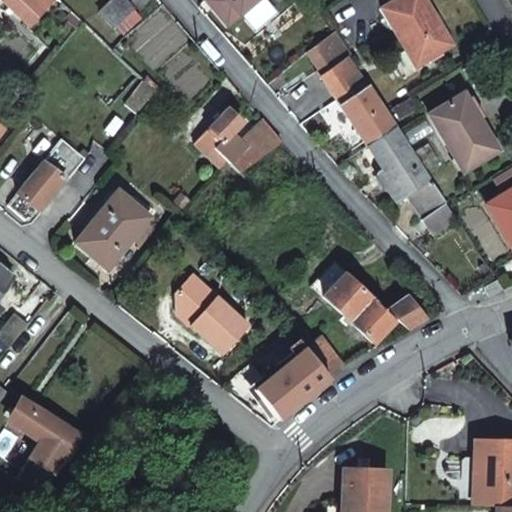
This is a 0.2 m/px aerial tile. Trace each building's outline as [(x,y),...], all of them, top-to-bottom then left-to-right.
[(1,0),(29,25),(52,0),(1,0)] [(124,0),(111,0),(98,13),(113,28),(134,10),(124,0)] [(422,0),(395,0),(381,9),(416,66),(451,45),(422,0)] [(318,33),(324,40),(329,36),(324,30),(318,33)] [(340,105),(366,88),(347,58),(321,77),(340,105)] [(154,93),(143,81),(124,105),(135,115),(154,93)] [(393,128),(366,88),(340,105),(367,146),(393,128)] [(462,94),(427,116),(462,173),(497,151),(462,94)] [(227,109),(197,140),(193,144),(219,169),(225,161),(230,165),(255,147),(250,142),(245,138),(240,143),(231,134),(242,123),(227,109)] [(428,182),(393,128),(367,146),(384,172),(379,175),(386,185),(385,185),(396,202),(406,196),(422,219),(420,220),(431,235),(454,218),(429,180),(428,182)] [(78,154),(61,140),(43,163),(63,178),(66,181),(84,159),(78,154)] [(88,154),(82,149),(78,154),(84,159),(88,154)] [(63,178),(43,163),(16,194),(36,210),(63,178)] [(511,182),(511,180),(508,174),(501,179),(505,187),(511,182)] [(511,189),(485,206),(511,249),(511,189)] [(149,218),(116,191),(74,243),(106,270),(149,218)] [(331,296),(345,273),(345,271),(334,261),(320,284),(331,296)] [(0,291),(4,286),(4,285),(11,276),(0,267),(0,291)] [(331,296),(372,344),(394,320),(406,330),(424,319),(406,297),(386,311),(345,271),(345,273),(331,296)] [(247,326),(189,274),(172,294),(173,311),(220,355),(247,326)] [(6,329),(0,335),(0,355),(16,338),(6,329)] [(330,351),(319,336),(302,348),(327,379),(342,366),(330,351)] [(302,348),(252,390),(278,422),(327,380),(327,379),(302,348)] [(77,437),(19,401),(6,420),(38,440),(20,470),(45,486),(77,437)] [(496,506),(511,506),(511,441),(474,440),(473,479),(482,479),(481,506),(496,506)] [(347,503),(347,511),(384,511),(386,470),(342,469),(342,486),(341,503),(347,503)] [(481,506),(482,479),(473,479),(472,506),(481,506)]
